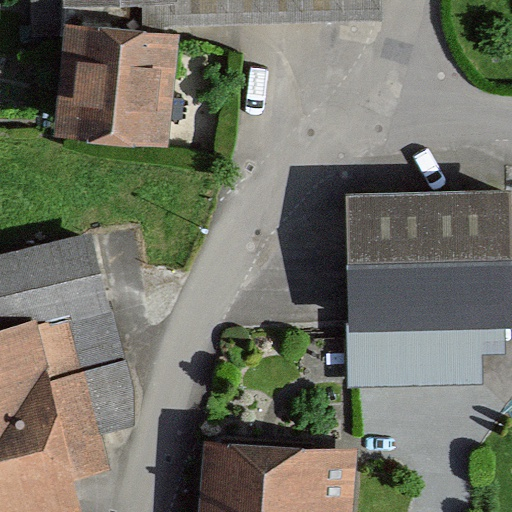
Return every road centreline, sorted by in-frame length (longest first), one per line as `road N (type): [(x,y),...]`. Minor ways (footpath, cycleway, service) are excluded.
road 1 (residential): [(359,102),(262,203),(226,253),(192,323),(140,511)]
road 2 (residential): [(359,102),(511,117)]
